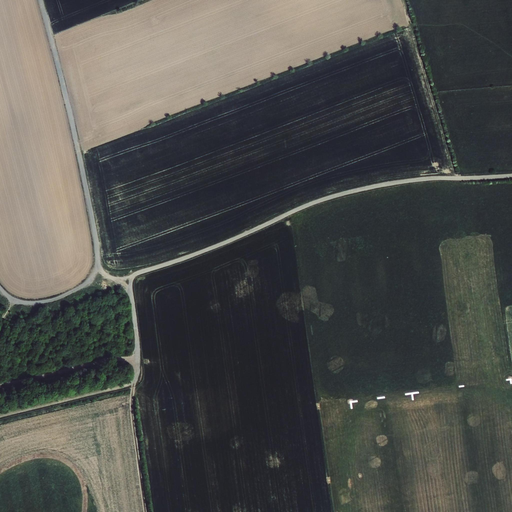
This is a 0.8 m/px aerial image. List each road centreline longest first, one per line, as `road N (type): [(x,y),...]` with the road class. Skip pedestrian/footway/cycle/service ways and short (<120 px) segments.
road 1 (unknown): [(130,291),(98,267),(79,153),(39,0)]
road 2 (track): [(136,376),(131,402),(146,511)]
